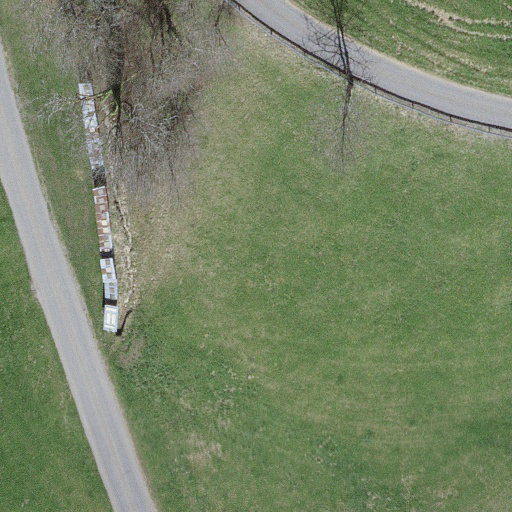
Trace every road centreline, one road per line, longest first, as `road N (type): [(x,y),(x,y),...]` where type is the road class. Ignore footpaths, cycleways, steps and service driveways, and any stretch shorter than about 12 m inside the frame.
road 1 (residential): [(134,511),(0,105)]
road 2 (unclassified): [(240,0),(442,116),(511,130)]
